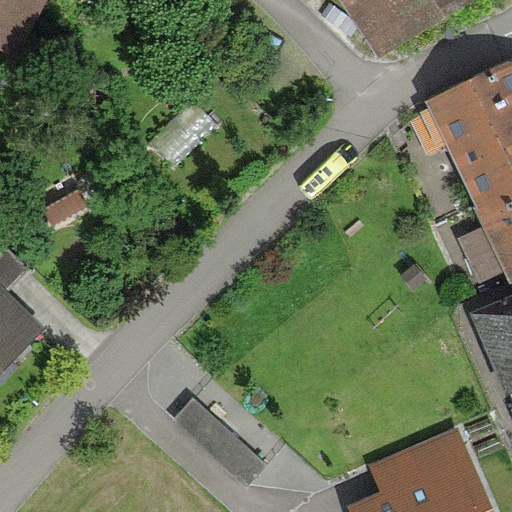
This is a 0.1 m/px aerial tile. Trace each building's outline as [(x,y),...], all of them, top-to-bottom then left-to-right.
[(0,0),(0,53),(16,62),(50,0),(0,0)] [(336,0),(378,65),(487,0),(336,0)] [(481,290),(504,280),(510,293),(511,292),(511,71),(429,107),(483,231),(460,241),(481,290)] [(0,244),(0,289),(5,294),(27,271),(0,244)] [(0,289),(0,385),(48,335),(11,299),(5,294),(0,289)] [(511,300),(471,318),(507,404),(511,402),(511,300)] [(267,468),(195,404),(176,426),(248,489),(267,468)] [(369,503),(350,511),(349,511),(492,511),(458,432),(370,469),(383,497),(369,503)]
